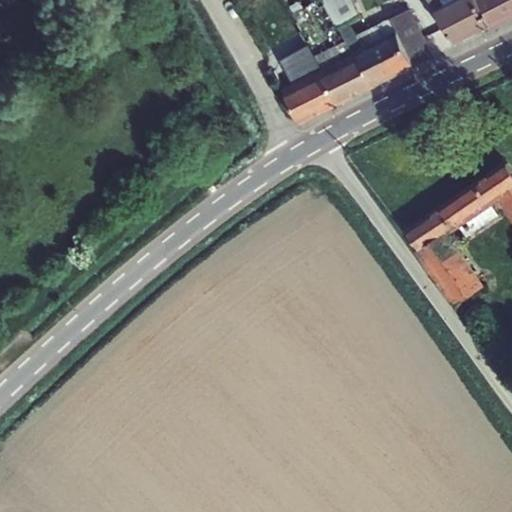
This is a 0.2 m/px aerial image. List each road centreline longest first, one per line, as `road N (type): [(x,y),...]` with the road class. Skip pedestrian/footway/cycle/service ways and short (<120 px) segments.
road 1 (tertiary): [(0,396),(200,221),(309,147)]
road 2 (unclassified): [(511,399),(329,153),(309,147)]
road 3 (tertiary): [(309,147),(511,45)]
road 4 (unclassified): [(309,147),(290,140),(213,0)]
